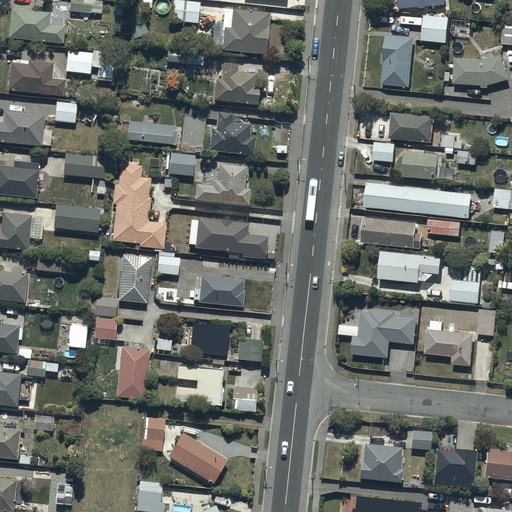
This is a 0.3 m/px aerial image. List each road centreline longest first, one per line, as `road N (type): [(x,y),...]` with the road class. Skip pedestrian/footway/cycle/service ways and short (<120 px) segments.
road 1 (tertiary): [(297,389),(338,0)]
road 2 (residential): [(297,389),(511,410)]
road 3 (tertiary): [(285,511),(297,389)]
